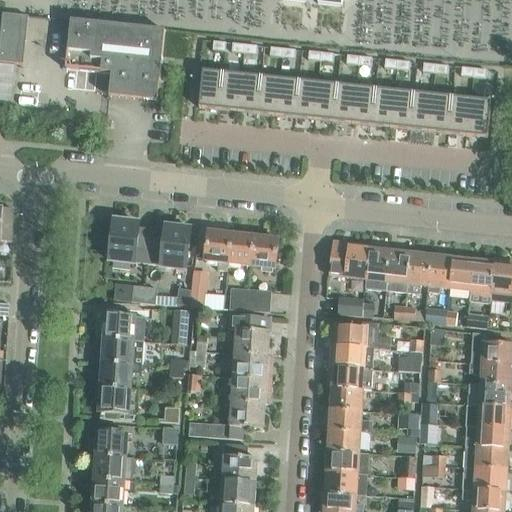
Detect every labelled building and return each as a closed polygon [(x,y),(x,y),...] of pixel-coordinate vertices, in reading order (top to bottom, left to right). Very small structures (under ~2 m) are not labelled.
[(2,15),(0,36),(0,64),(23,66),(28,18),(2,15)] [(70,22),(65,71),(111,75),(108,98),(157,103),(164,32),(70,22)] [(226,45),(213,43),(212,52),(225,53),(226,45)] [(244,55),(245,46),(233,45),(232,54),(244,55)] [(256,57),(257,48),(245,46),(244,55),(256,57)] [(271,49),(270,58),(282,59),(283,50),(271,49)] [(294,61),(295,52),(283,50),(282,59),(294,61)] [(308,62),(320,63),(321,54),(309,53),(308,62)] [(334,56),(321,54),(320,63),(333,64),(334,56)] [(360,58),(347,57),(346,66),(359,67),(360,58)] [(360,58),(359,67),(371,68),(372,60),(360,58)] [(397,71),(398,62),(386,61),(385,69),(397,71)] [(397,71),(409,72),(410,64),(398,62),(397,71)] [(423,73),(435,75),(436,66),(424,65),(423,73)] [(0,86),(12,87),(14,67),(0,66),(0,86)] [(447,76),(448,67),(436,66),(435,75),(447,76)] [(473,78),(474,70),(462,68),(461,77),(473,78)] [(223,71),(204,69),(200,106),(219,108),(223,71)] [(474,70),(473,78),(486,80),(487,71),(474,70)] [(223,71),(219,108),(238,110),(242,73),(223,71)] [(242,73),(238,110),(257,112),(261,75),(242,73)] [(276,115),(280,78),(261,75),(257,112),(276,115)] [(276,115),(295,117),(299,80),(280,78),(276,115)] [(318,82),(299,80),(295,117),(314,119),(318,82)] [(314,119),(333,121),(337,84),(318,82),(314,119)] [(337,84),(333,121),(352,123),(357,86),(337,84)] [(371,125),(376,88),(357,86),(352,123),(371,125)] [(391,127),(395,91),(376,88),(371,125),(391,127)] [(410,130),(414,93),(395,91),(391,127),(410,130)] [(410,130),(429,132),(433,95),(414,93),(410,130)] [(452,97),(433,95),(429,132),(448,134),(452,97)] [(452,97),(448,134),(467,136),(471,99),(452,97)] [(467,136),(486,138),(490,101),(471,99),(467,136)] [(207,202),(207,229),(220,228),(219,201),(207,202)] [(13,211),(0,210),(0,242),(11,243),(13,211)] [(135,264),(148,265),(151,236),(138,235),(139,225),(133,224),(133,220),(117,218),(117,222),(113,222),(111,241),(107,241),(106,257),(109,257),(109,262),(135,265),(135,264)] [(151,236),(148,265),(161,267),(161,268),(186,271),(191,231),(187,230),(188,226),(172,224),(171,228),(165,228),(164,238),(151,236)] [(232,235),(208,232),(205,263),(217,264),(216,271),(228,273),(228,265),(232,235)] [(232,235),(228,265),(251,268),(255,238),(232,235)] [(255,238),(251,268),(275,270),(278,240),(255,238)] [(333,278),(366,281),(370,250),(347,248),(346,257),(336,256),(333,278)] [(379,283),(387,284),(390,253),(370,250),(366,281),(366,287),(378,289),(379,283)] [(420,288),(429,289),(432,258),(420,256),(420,252),(412,251),(411,255),(408,286),(407,295),(419,296),(420,288)] [(407,295),(408,286),(411,255),(390,253),(387,284),(386,292),(407,295)] [(453,260),(432,258),(429,289),(428,292),(439,293),(439,290),(449,291),(453,260)] [(490,302),(491,296),(495,262),(474,259),(474,262),(470,293),(469,303),(490,306),(490,302)] [(449,291),(470,293),(474,262),(453,260),(449,291)] [(511,263),(495,262),(491,296),(490,302),(511,304),(511,263)] [(204,306),(206,285),(207,276),(193,274),(190,309),(203,311),(221,312),(222,307),(204,306)] [(131,305),(143,306),(144,290),(132,289),(131,305)] [(156,291),(144,290),(143,306),(155,307),(156,291)] [(230,291),(229,302),(270,304),(271,293),(230,291)] [(208,293),(208,306),(225,307),(226,294),(208,293)] [(351,318),(362,319),(363,306),(364,303),(340,301),(338,317),(351,318)] [(270,304),(229,302),(229,312),(269,315),(270,304)] [(373,306),(363,306),(362,319),(372,320),(373,306)] [(404,323),(405,308),(395,308),(393,322),(404,323)] [(405,308),(404,323),(414,324),(414,322),(424,324),(426,311),(425,311),(425,313),(415,312),(415,309),(405,308)] [(447,313),(426,311),(424,324),(435,325),(435,326),(445,327),(447,313)] [(447,313),(445,327),(456,328),(457,314),(447,313)] [(468,315),(467,329),(487,331),(489,317),(468,315)] [(106,328),(105,343),(134,345),(136,320),(105,317),(104,328),(106,328)] [(229,332),(236,332),(234,356),(268,359),(269,334),(260,334),(261,320),(230,318),(229,332)] [(336,327),(335,348),(365,350),(390,352),(391,340),(379,339),(379,325),(354,324),(354,328),(336,327)] [(173,329),(172,345),(187,346),(188,330),(173,329)] [(470,366),(511,368),(511,346),(485,345),(484,345),(484,336),(472,336),(470,366)] [(197,338),(195,354),(206,355),(207,338),(197,338)] [(422,355),(422,342),(410,341),(409,354),(413,354),(422,355)] [(102,358),(101,366),(141,369),(142,357),(133,357),(134,345),(105,343),(101,342),(100,358),(102,358)] [(334,369),(364,371),(365,350),(335,348),(334,369)] [(399,353),(399,364),(413,364),(413,354),(409,354),(399,353)] [(206,355),(195,354),(194,369),(204,370),(206,355)] [(268,359),(234,356),(232,381),(270,383),(271,366),(269,366),(270,359),(268,359)] [(170,361),(169,371),(183,372),(184,362),(170,361)] [(103,376),(102,390),(131,392),(132,379),(141,379),(141,369),(101,366),(100,375),(103,376)] [(482,387),(511,389),(511,368),(470,366),(469,366),(469,376),(483,377),(482,387)] [(332,390),(362,392),(370,393),(371,372),(364,371),(334,369),(330,369),(328,390),(332,390)] [(183,372),(169,371),(169,379),(183,380),(183,372)] [(427,373),(427,384),(450,385),(451,375),(427,373)] [(198,395),(199,379),(189,378),(187,394),(198,395)] [(270,383),(232,381),(231,405),(265,407),(267,407),(267,400),(269,400),(270,383)] [(450,385),(427,384),(426,395),(450,396),(450,385)] [(416,395),(417,386),(402,385),(402,395),(416,395)] [(481,408),(511,410),(511,403),(511,389),(482,387),(468,387),(467,408),(481,409),(481,408)] [(131,392),(102,390),(101,405),(99,405),(98,414),(100,415),(100,421),(129,423),(131,392)] [(362,392),(332,390),(331,411),(361,413),(362,392)] [(419,396),(397,395),(396,405),(410,406),(409,409),(418,410),(419,396)] [(178,426),(179,411),(177,411),(178,402),(163,401),(162,410),(159,409),(158,424),(178,426)] [(188,439),(243,442),(244,430),(263,431),(265,407),(231,405),(229,428),(189,425),(188,439)] [(421,425),(423,426),(435,426),(436,405),(422,405),(421,425)] [(511,415),(511,410),(481,408),(481,409),(467,408),(465,408),(464,428),(479,429),(510,431),(511,431),(511,415)] [(360,434),(370,435),(371,423),(360,422),(361,413),(331,411),(327,411),(326,432),(330,432),(360,434)] [(418,430),(418,418),(396,418),(396,430),(418,430)] [(422,440),(434,441),(435,426),(423,426),(422,440)] [(478,450),(509,452),(510,431),(479,429),(478,450)] [(360,434),(330,432),(328,453),(358,455),(360,434)] [(98,443),(97,458),(127,460),(128,445),(131,445),(132,437),(128,436),(128,435),(97,433),(96,442),(98,443)] [(177,447),(177,438),(163,437),(163,447),(177,447)] [(414,455),(415,441),(398,440),(397,454),(414,455)] [(256,485),(257,460),(243,459),(244,446),(219,445),(218,457),(224,458),(222,482),(256,485)] [(463,470),(508,473),(509,452),(478,450),(465,450),(463,470)] [(358,455),(328,453),(327,474),(366,477),(368,456),(358,455)] [(445,469),(446,459),(423,457),(422,468),(445,469)] [(93,483),(135,485),(135,484),(133,484),(134,461),(127,460),(97,458),(96,473),(94,474),(93,483)] [(413,479),(414,461),(401,460),(400,478),(413,479)] [(186,464),(185,480),(195,481),(196,465),(186,464)] [(444,479),(445,469),(422,468),(421,478),(444,479)] [(462,491),(506,494),(508,473),(463,470),(462,491)] [(366,477),(327,474),(326,495),(356,497),(365,498),(366,477)] [(160,478),(159,487),(178,488),(173,487),(173,479),(160,478)] [(391,478),(390,489),(403,490),(404,479),(391,478)] [(195,481),(185,480),(183,496),(194,497),(195,481)] [(220,506),(254,509),(256,485),(222,482),(220,506)] [(124,495),(134,496),(135,485),(93,483),(93,491),(95,492),(94,507),(124,509),(124,495)] [(178,488),(159,487),(159,495),(177,496),(178,488)] [(420,509),(432,510),(433,490),(422,489),(420,509)] [(474,511),(505,511),(506,494),(462,491),(461,502),(475,503),(474,511)] [(356,497),(326,495),(324,511),(362,511),(363,507),(355,506),(356,497)] [(399,503),(398,511),(412,511),(413,504),(399,503)]
